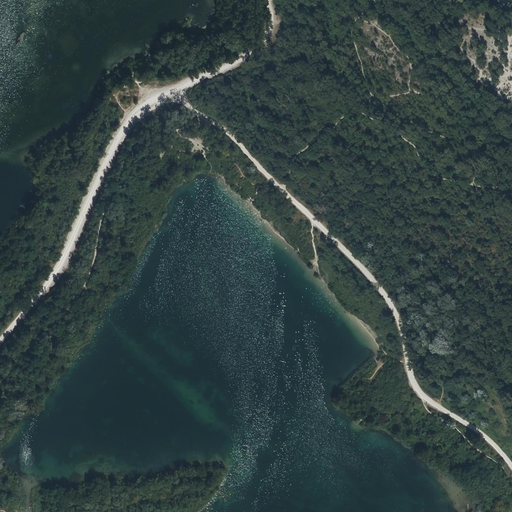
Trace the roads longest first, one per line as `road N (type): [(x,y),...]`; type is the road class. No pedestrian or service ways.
road 1 (track): [(269,0),(269,26),(246,55),(127,123),(63,262),(0,342)]
road 2 (track): [(511,467),(479,430),(421,397),(397,316)]
road 3 (track): [(397,316),(371,276),(282,190)]
